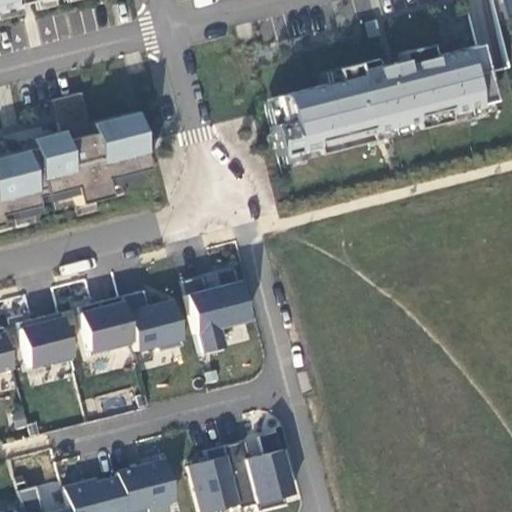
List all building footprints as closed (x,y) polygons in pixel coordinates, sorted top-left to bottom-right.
[(0,0),(0,12),(48,0),(0,0)] [(488,43),(493,69),(502,67),(499,53),(500,53),(490,0),(466,0),(475,45),(488,43)] [(511,0),(497,0),(504,23),(511,21),(511,0)] [(443,117),(490,105),(476,49),(420,63),(417,51),(395,57),(398,69),(357,79),(353,68),(331,73),(334,85),(270,101),(277,127),(268,129),(276,160),(310,151),(312,159),(366,145),(364,137),(410,126),(412,134),(445,125),(443,117)] [(0,218),(43,207),(41,199),(70,192),(75,209),(105,201),(101,184),(145,173),(131,116),(86,128),(78,96),(49,103),(57,135),(26,143),(28,152),(0,159),(0,218)] [(203,293),(199,278),(178,284),(194,346),(216,338),(214,331),(244,323),(231,270),(212,275),(216,289),(203,293)] [(143,310),(139,293),(117,299),(131,354),(153,348),(154,354),(178,348),(167,304),(143,310)] [(130,348),(117,299),(74,310),(86,359),(130,348)] [(69,363),(57,314),(13,325),(25,370),(51,363),(52,367),(69,363)] [(0,374),(10,372),(0,333),(0,374)] [(216,338),(194,346),(196,356),(219,350),(216,338)] [(240,443),(220,448),(235,508),(235,511),(251,507),(252,511),(260,511),(282,507),(275,479),(283,477),(273,435),(254,439),(261,466),(247,469),(240,443)] [(190,511),(218,511),(235,508),(220,448),(196,454),(199,464),(180,469),(190,511)] [(161,463),(112,476),(113,478),(121,511),(131,511),(143,509),(143,511),(165,511),(163,504),(170,502),(161,463)] [(83,482),(59,489),(64,509),(64,511),(121,511),(113,478),(84,486),(83,482)] [(64,511),(64,509),(53,511),(38,511),(32,488),(13,493),(18,509),(18,511),(64,511)]
